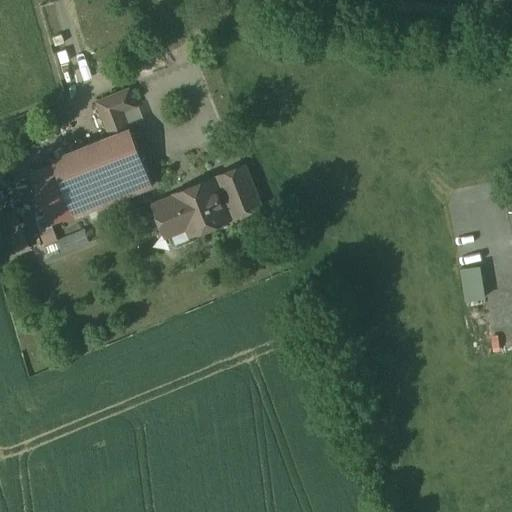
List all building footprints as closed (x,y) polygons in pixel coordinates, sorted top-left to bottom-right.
[(110,136),(52,159),(74,217),(152,186),(130,128),(128,129),(121,111),(135,106),(129,90),(97,102),(110,136)] [(218,177),(229,203),(253,193),(243,167),(218,177)] [(227,219),(211,179),(175,194),(176,195),(153,204),(165,235),(167,234),(171,246),(176,248),(194,241),(191,233),(191,234),(187,226),(195,223),(199,230),(227,219)] [(67,199),(57,202),(63,220),(72,218),(67,199)] [(44,242),(58,238),(51,215),(36,220),(44,242)] [(20,216),(0,222),(0,244),(4,257),(31,249),(20,216)] [(191,233),(199,230),(195,223),(187,226),(191,234),(191,233)] [(58,236),(63,251),(90,242),(86,228),(58,236)] [(480,264),(460,268),(466,300),(486,296),(480,264)]
